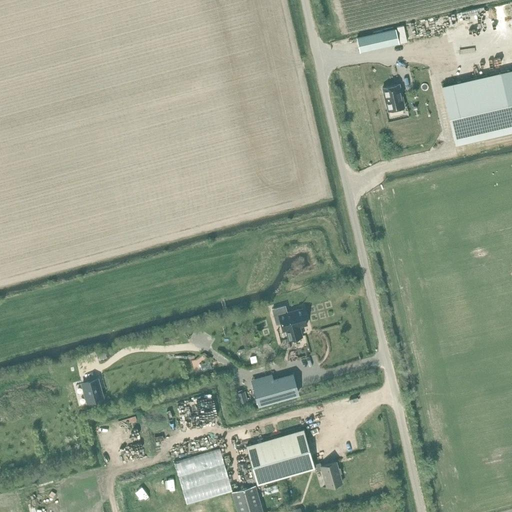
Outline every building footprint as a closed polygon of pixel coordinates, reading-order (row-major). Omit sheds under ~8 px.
[(395,28),(356,37),(359,52),(399,43),(395,28)] [(441,86),(455,144),(511,131),(511,69),(500,72),(441,86)] [(399,84),(382,88),(387,110),(404,107),(399,84)] [(285,330),(288,340),(302,336),(299,327),(307,325),(302,308),(287,312),(285,305),(271,309),(273,316),(278,315),(283,331),(285,330)] [(292,374),(253,385),(259,405),(297,394),(292,374)] [(97,381),(83,385),(88,403),(102,399),(97,381)] [(244,391),(236,393),(239,403),(247,401),(244,391)] [(315,468),(314,464),(303,429),(246,445),(257,484),(315,468)] [(314,464),(315,468),(316,471),(321,469),(326,487),(330,486),(330,487),(331,487),(332,488),(334,489),(336,488),(337,487),(338,487),(338,486),(339,484),(338,483),(341,482),(339,475),(341,475),(339,468),(337,468),(336,461),(321,466),(320,462),(314,464)] [(262,511),(255,484),(231,491),(237,511),(262,511)]
